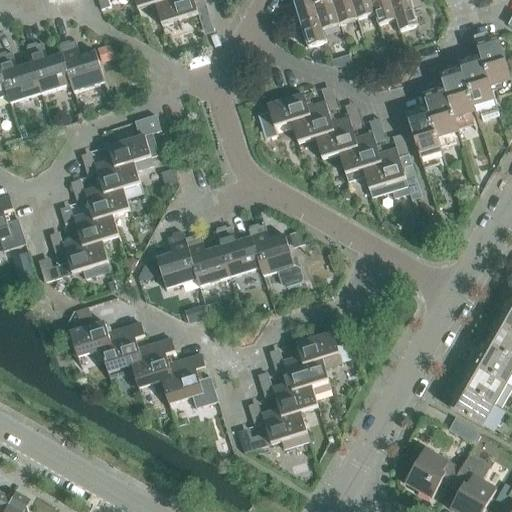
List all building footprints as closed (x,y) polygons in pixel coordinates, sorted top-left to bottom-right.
[(97,0),(101,11),(111,8),(108,0),(97,0)] [(133,0),(137,10),(154,5),(170,0),(133,0)] [(194,3),(193,0),(170,0),(154,5),(160,27),(207,12),(203,0),(194,3)] [(326,42),(322,31),(312,0),(299,0),(300,2),(294,4),(294,5),(287,7),(294,31),(301,29),(307,48),(326,42)] [(312,0),(322,31),(339,25),(331,0),(312,0)] [(331,0),(339,25),(357,20),(350,0),(331,0)] [(350,0),(357,20),(376,14),(371,0),(350,0)] [(379,26),(397,20),(391,0),(371,0),(376,14),(379,26)] [(391,0),(397,20),(401,32),(418,27),(413,10),(410,0),(391,0)] [(422,7),(419,0),(410,0),(413,10),(422,7)] [(475,38),(480,56),(496,103),(511,98),(511,81),(498,38),(489,40),(487,34),(475,38)] [(61,55),(70,87),(73,94),(105,84),(95,52),(80,57),(75,42),(58,47),(61,55)] [(25,48),(29,64),(39,96),(70,87),(61,55),(47,59),(42,43),(25,48)] [(109,48),(96,52),(99,63),(113,59),(109,48)] [(11,52),(0,55),(0,67),(8,98),(10,105),(39,96),(29,64),(16,68),(11,52)] [(500,116),(496,103),(480,56),(471,59),(469,53),(458,57),(460,64),(479,123),(500,116)] [(481,129),(479,123),(460,64),(447,68),(449,74),(441,76),(443,84),(460,136),(481,129)] [(464,149),(460,136),(443,84),(431,87),(433,93),(424,96),(426,104),(443,156),(464,149)] [(270,106),(282,102),(280,95),(268,99),(270,106)] [(275,128),(291,123),(327,112),(325,103),(307,108),(303,96),(282,102),(270,106),(268,107),(270,113),(258,117),(265,141),(278,137),(275,128)] [(108,104),(111,113),(120,110),(117,101),(108,104)] [(416,113),(407,116),(425,175),(447,168),(443,156),(426,104),(414,108),(416,113)] [(89,108),(80,111),(81,117),(91,114),(89,108)] [(331,124),(327,112),(291,123),(298,145),(315,139),(352,128),(349,119),(331,124)] [(63,128),(60,120),(49,123),(51,131),(63,128)] [(355,139),(352,128),(315,139),(322,160),(339,155),(375,144),(372,134),(355,139)] [(136,163),(138,171),(155,166),(153,159),(160,156),(153,134),(145,136),(109,147),(114,160),(96,166),(99,175),(136,163)] [(364,178),(362,170),(399,158),(398,157),(396,149),(378,155),(375,144),(339,155),(348,183),(364,178)] [(406,180),(413,201),(419,199),(421,197),(408,154),(398,157),(399,158),(362,170),(364,178),(372,201),(389,195),(387,186),(406,180)] [(86,193),(89,200),(123,190),(126,201),(145,195),(142,185),(138,171),(136,163),(99,175),(103,188),(86,193)] [(340,192),(343,201),(352,199),(349,189),(340,192)] [(75,219),(78,228),(113,218),(130,212),(126,201),(123,190),(89,200),(93,214),(75,219)] [(0,216),(4,215),(14,212),(9,199),(0,201),(0,216)] [(7,225),(4,215),(0,216),(0,239),(0,240),(4,252),(27,245),(20,221),(7,225)] [(119,238),(113,218),(78,228),(82,240),(64,246),(66,254),(102,244),(119,238)] [(418,231),(416,225),(414,218),(407,221),(405,224),(408,234),(410,233),(418,231)] [(291,270),(295,268),(285,235),(268,240),(264,225),(247,230),(250,239),(260,270),(262,278),(278,273),(282,289),(287,292),(299,289),(301,285),(298,274),(291,270)] [(215,233),(219,248),(229,280),(260,270),(250,239),(236,243),(231,228),(215,233)] [(289,236),(293,250),(305,246),(301,232),(289,236)] [(166,291),(196,282),(187,242),(184,234),(166,239),(171,255),(156,260),(166,291)] [(196,282),(198,289),(229,280),(219,248),(206,252),(201,237),(187,242),(196,282)] [(66,254),(70,265),(59,268),(63,278),(82,272),(85,282),(111,274),(102,244),(66,254)] [(12,258),(17,274),(31,270),(26,254),(12,258)] [(127,261),(130,273),(132,273),(138,262),(133,259),(127,261)] [(138,280),(139,283),(156,277),(151,261),(149,261),(138,280)] [(119,278),(113,280),(117,290),(123,288),(119,278)] [(65,288),(57,284),(54,289),(62,293),(65,288)] [(152,294),(147,304),(159,310),(164,300),(152,294)] [(511,332),(511,304),(506,301),(501,311),(505,313),(499,324),(494,322),(511,332)] [(89,308),(76,312),(81,327),(93,324),(89,308)] [(215,308),(206,310),(209,319),(218,316),(215,308)] [(511,360),(511,332),(494,322),(489,332),(493,334),(487,345),(483,343),(482,343),(511,360)] [(78,357),(100,350),(136,339),(145,336),(141,323),(109,333),(106,323),(71,334),(78,357)] [(332,333),(297,344),(300,356),(283,362),(286,371),(323,359),(326,370),(342,365),(339,355),(332,333)] [(107,373),(131,366),(166,355),(175,353),(171,340),(139,349),(136,339),(100,350),(107,373)] [(511,360),(482,343),(470,364),(507,385),(511,375),(511,360)] [(166,355),(131,366),(138,389),(162,381),(197,371),(206,368),(202,355),(169,365),(166,355)] [(273,389),(276,397),(311,386),(312,387),(330,382),(326,370),(323,359),(286,371),(290,383),(273,389)] [(495,406),(507,385),(470,364),(465,374),(469,376),(463,387),(459,385),(495,406)] [(200,380),(197,371),(162,381),(169,404),(192,397),(195,409),(218,402),(211,377),(200,380)] [(482,428),(495,406),(459,385),(453,395),(457,397),(451,409),(482,428)] [(262,415),(265,423),(301,412),(301,413),(318,408),(312,387),(311,386),(276,397),(280,410),(262,415)] [(301,413),(301,412),(265,423),(268,433),(258,436),(262,448),(282,442),(285,450),(310,442),(301,413)] [(475,447),(482,435),(455,420),(448,432),(475,447)] [(427,451),(419,465),(406,486),(432,500),(441,485),(451,490),(455,483),(454,482),(461,471),(427,451)] [(455,483),(451,490),(461,496),(452,511),(484,511),(496,492),(483,484),(490,471),(468,458),(461,471),(454,482),(455,483)] [(12,492),(8,499),(1,511),(23,511),(29,502),(12,492)] [(0,511),(1,511),(8,499),(0,494),(0,511)]
